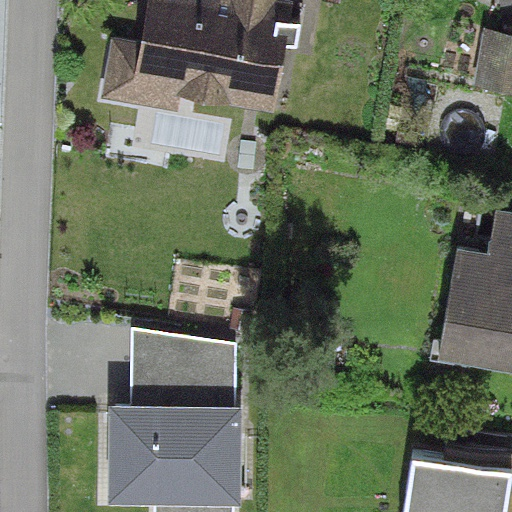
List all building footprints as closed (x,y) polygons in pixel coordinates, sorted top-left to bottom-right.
[(261,98),(277,0),(153,0),(140,77),(261,98)] [(478,83),(511,89),(511,38),(488,33),(478,83)] [(511,214),(491,211),(484,254),(453,248),(437,339),(468,345),(466,357),(511,365),(511,214)] [(241,404),(110,404),(110,502),(241,502),(241,404)] [(500,511),(508,460),(413,447),(403,511),(500,511)]
